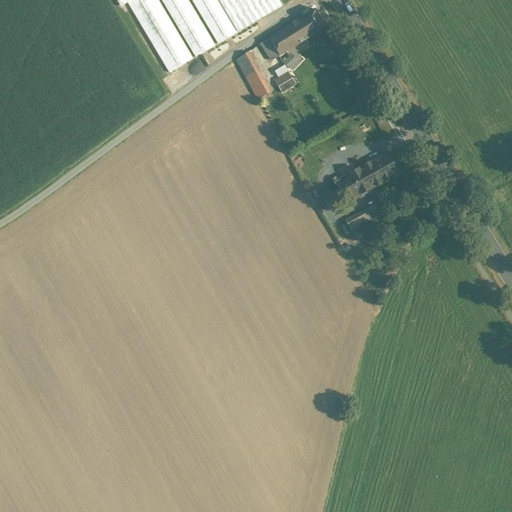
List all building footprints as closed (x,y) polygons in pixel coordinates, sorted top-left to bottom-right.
[(187,0),(191,0),(217,44),(282,6),(278,0),(116,0),(121,6),(127,3),(169,73),(193,59),(157,0),(161,0),(195,57),(215,45),(187,0)] [(315,9),(302,16),(303,17),(289,25),(300,43),(301,43),(326,27),(315,9)] [(289,25),(261,43),(272,61),(300,43),(289,25)] [(270,92),(248,52),(237,60),(258,99),(270,92)] [(288,68),(297,60),(290,53),(282,61),(288,68)] [(288,71),(274,80),(282,93),(296,85),(288,71)] [(299,208),(257,131),(241,140),(283,217),(299,208)] [(280,219),(238,141),(218,152),(260,229),(280,219)] [(386,153),(348,174),(360,195),(398,173),(386,153)] [(215,154),(195,165),(237,242),(256,232),(257,231),(215,154)] [(360,195),(348,174),(340,179),(352,199),(360,195)] [(352,199),(340,179),(334,182),(345,203),(352,199)] [(345,220),(352,233),(381,217),(375,205),(345,220)] [(305,219),(285,230),(289,238),(309,227),(305,219)] [(348,299),(309,227),(289,238),(328,310),(348,299)] [(266,251),(256,232),(237,242),(234,244),(231,239),(219,245),(271,340),(305,322),(266,251)] [(326,312),(287,240),(266,251),(305,322),(306,323),(326,312)]
